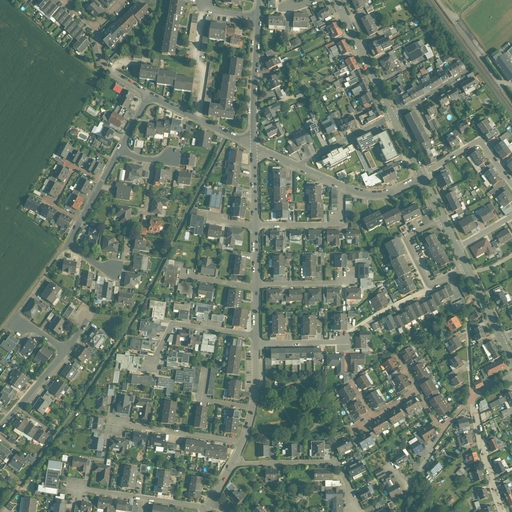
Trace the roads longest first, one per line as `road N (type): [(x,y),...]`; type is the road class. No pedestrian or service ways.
road 1 (residential): [(234,463),(338,463),(356,504)]
road 2 (residential): [(205,507),(72,487)]
road 3 (residential): [(421,176),(374,194),(296,166)]
road 4 (residential): [(255,335),(172,324),(148,366)]
road 5 (residential): [(242,442),(112,423)]
road 6 (residential): [(253,145),(258,16)]
road 7 (residential): [(335,0),(391,115)]
